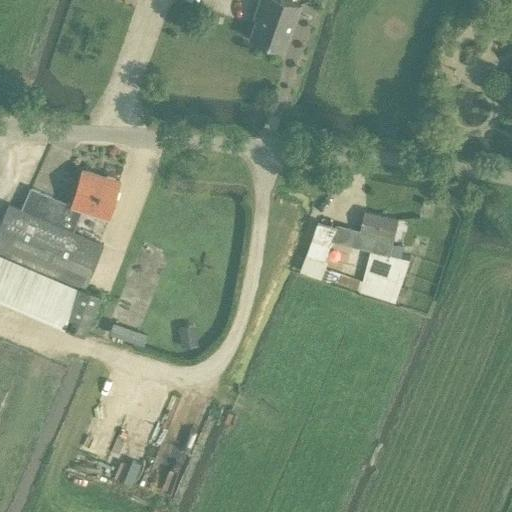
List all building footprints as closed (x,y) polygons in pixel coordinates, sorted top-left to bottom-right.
[(262,0),(249,36),(284,48),(300,4),(289,0),(262,0)] [(511,104),(511,70),(502,101),(511,104)] [(0,221),(0,297),(13,304),(63,325),(82,334),(98,294),(83,288),(101,244),(71,230),(81,208),(108,216),(119,180),(116,179),(115,183),(97,177),(98,173),(82,168),(72,204),(30,186),(21,209),(9,203),(0,221)] [(333,270),(331,277),(394,299),(409,254),(388,249),(397,217),(364,209),(359,229),(336,223),(335,225),(316,220),(304,271),(321,275),(327,259),(324,258),(333,235),(370,245),(361,278),(334,269),(333,270)] [(325,267),(321,277),(330,280),(331,277),(333,270),(325,267)] [(125,338),(129,326),(114,321),(110,333),(125,338)] [(180,325),(182,346),(198,344),(195,323),(180,325)] [(55,354),(59,343),(8,324),(4,335),(55,354)]
